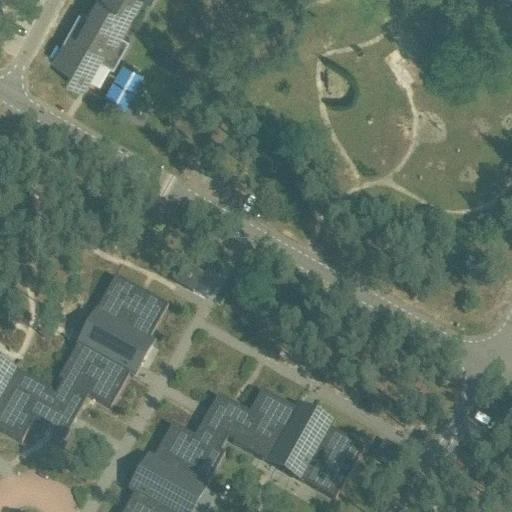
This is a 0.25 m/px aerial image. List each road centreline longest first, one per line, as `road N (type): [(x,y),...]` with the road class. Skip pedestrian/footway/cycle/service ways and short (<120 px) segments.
road 1 (unclassified): [(5,95),(489,365)]
road 2 (unclassified): [(489,365),(406,511)]
